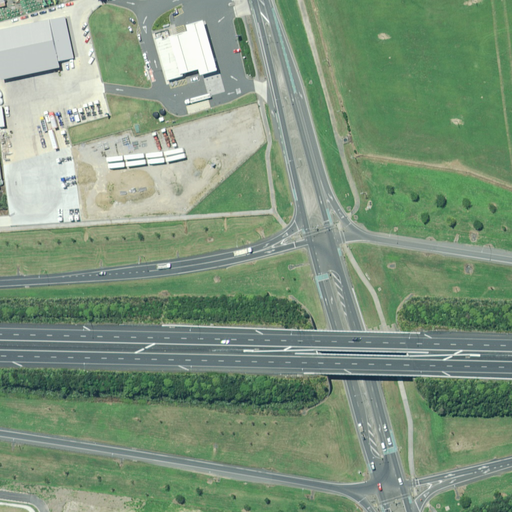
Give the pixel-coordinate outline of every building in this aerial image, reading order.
[(67,17),(0,31),(0,60),(4,81),(60,68),(58,61),(76,57),(67,17)] [(173,38),(184,75),(199,71),(201,70),(202,76),(220,71),(215,54),(209,33),(206,21),(189,26),(190,32),(188,33),(173,37),(173,38)] [(157,39),(169,81),(184,77),(184,75),(173,38),(164,41),(163,37),(157,39)] [(158,76),(150,48),(139,51),(151,92),(161,89),(158,76)] [(121,98),(119,88),(61,105),(67,125),(125,109),(121,98)] [(29,115),(26,91),(6,93),(8,117),(29,115)] [(240,511),(250,509),(247,499),(237,502),(239,511),(240,511)]
